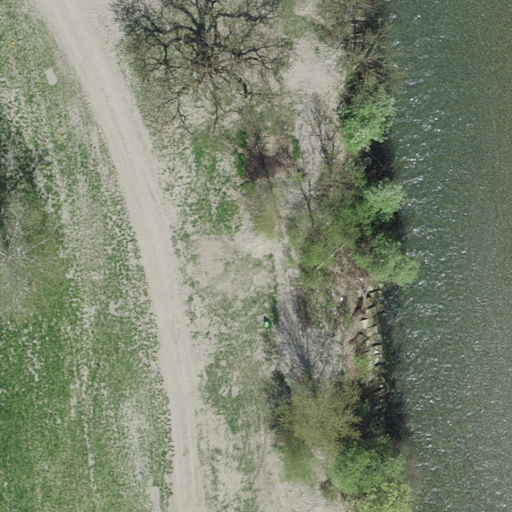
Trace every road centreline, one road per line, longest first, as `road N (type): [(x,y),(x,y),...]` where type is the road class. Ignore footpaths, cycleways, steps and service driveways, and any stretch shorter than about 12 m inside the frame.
road 1 (track): [(163,279),(64,31)]
road 2 (track): [(163,279),(194,511)]
